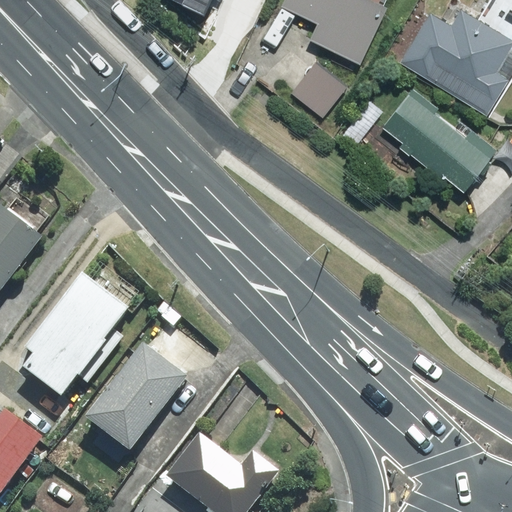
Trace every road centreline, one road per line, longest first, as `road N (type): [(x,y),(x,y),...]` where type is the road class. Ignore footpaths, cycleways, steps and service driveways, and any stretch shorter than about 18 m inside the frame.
road 1 (primary): [(281,285),(132,153),(0,10)]
road 2 (primary): [(281,285),(511,427)]
road 3 (primary): [(461,483),(281,285)]
road 4 (primary): [(364,511),(356,449),(281,285)]
